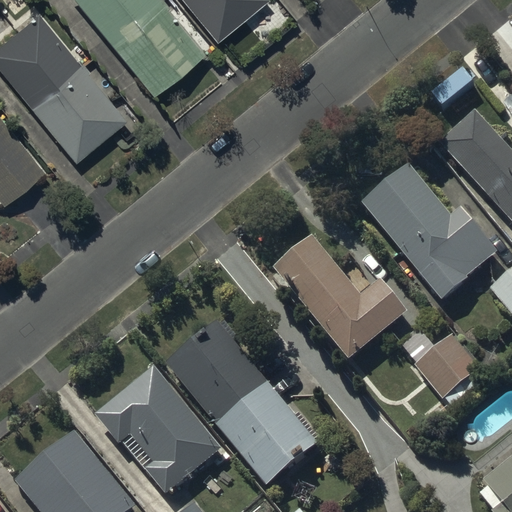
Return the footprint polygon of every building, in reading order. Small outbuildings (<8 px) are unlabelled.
[(157,0),(71,0),(151,95),(202,52),(157,0)] [(179,0),(213,41),(263,0),(179,0)] [(35,13),(0,41),(0,73),(72,161),(122,120),(35,13)] [(511,155),(476,117),(441,149),(511,226),(511,155)] [(41,171),(0,123),(0,205),(41,171)] [(407,170),(361,209),(444,308),(470,287),(467,284),(498,259),(462,215),(451,223),(407,170)] [(295,295),(292,297),(349,366),(407,318),(381,287),(379,289),(376,286),(364,296),(361,292),(365,289),(349,271),(341,277),(314,244),(275,276),(285,288),(288,286),(295,295)] [(511,275),(491,293),(511,319),(511,275)] [(217,329),(165,371),(266,493),(324,445),(299,416),(293,421),(217,329)] [(420,333),(401,349),(418,370),(416,371),(442,404),(444,403),(450,410),(484,383),(477,375),(481,372),(454,339),(436,353),(420,333)] [(221,454),(153,372),(95,421),(119,451),(123,448),(166,500),(221,454)] [(136,511),(76,437),(15,487),(35,511),(136,511)] [(511,511),(511,467),(485,490),(489,495),(481,501),(489,511),(511,511)]
